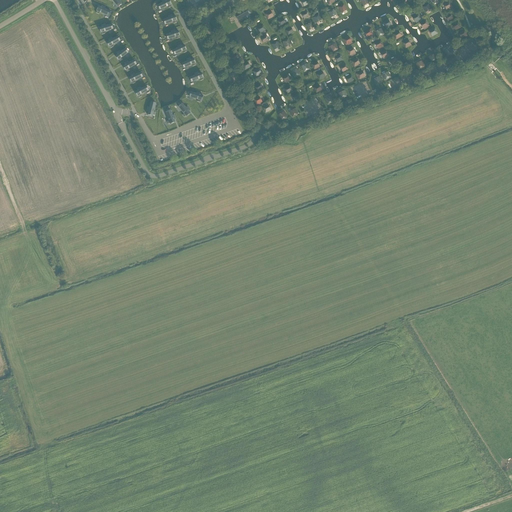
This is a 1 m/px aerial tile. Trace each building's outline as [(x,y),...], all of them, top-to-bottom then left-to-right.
[(162,3),(157,5),(160,10),(168,6),(169,8),(172,7),(171,5),(168,0),(167,0),(166,1),(166,0),(163,0),(162,1),(162,3)] [(404,2),(399,5),(402,11),(407,8),(404,2)] [(450,2),(444,5),(447,11),(453,8),(450,2)] [(344,4),(338,7),(341,13),(347,10),(344,4)] [(428,4),(423,7),(426,13),(432,10),(428,4)] [(97,11),(96,13),(99,14),(100,12),(108,16),(110,11),(105,9),(106,7),(102,5),(101,7),(99,6),(96,11),(97,11)] [(245,20),(250,17),(249,15),(251,13),(248,8),(235,15),(238,20),(243,18),(245,20)] [(334,9),(328,12),(331,18),(337,15),(334,9)] [(271,11),(265,14),(268,20),(274,17),(271,11)] [(307,11),(301,14),(304,19),(310,16),(307,11)] [(168,18),(163,20),(165,25),(173,22),(174,24),(177,23),(176,21),(177,21),(175,15),(173,16),(172,14),(168,16),(168,18)] [(418,14),(413,17),(416,23),(421,19),(418,14)] [(451,14),(446,17),(449,22),(454,19),(451,14)] [(318,15),(313,18),(316,23),(321,20),(318,15)] [(283,18),(277,21),(280,27),(286,24),(283,18)] [(389,20),(383,23),(386,29),(392,26),(389,20)] [(426,21),(421,24),(424,29),(429,26),(426,21)] [(311,22),(305,25),(309,31),(314,28),(311,22)] [(458,22),(453,25),(456,31),(461,28),(458,22)] [(101,27),(99,28),(101,33),(102,33),(102,35),(105,34),(104,32),(113,29),(111,24),(105,26),(104,24),(101,25),(101,27)] [(263,25),(257,28),(260,33),(266,30),(263,25)] [(291,27),(285,30),(288,36),(294,33),(291,27)] [(435,28),(430,31),(433,37),(438,34),(435,28)] [(370,29),(365,32),(368,38),(373,35),(370,29)] [(381,29),(376,32),(379,37),(384,34),(381,29)] [(171,33),(166,35),(168,40),(176,37),(177,39),(180,38),(179,36),(180,36),(178,31),(175,31),(175,30),(170,31),(171,33)] [(465,30),(459,33),(462,39),(468,36),(465,30)] [(399,31),(393,34),(396,40),(402,37),(399,31)] [(266,35),(261,38),(263,43),(269,40),(266,35)] [(109,41),(106,42),(109,47),(110,47),(111,48),(113,47),(112,45),(120,41),(118,36),(112,39),(112,37),(108,39),(109,41)] [(349,37),(343,40),(346,45),(352,42),(349,37)] [(288,39),(283,42),(286,48),(291,45),(288,39)] [(381,40),(375,43),(378,49),(384,46),(381,40)] [(409,40),(403,43),(406,48),(412,45),(409,40)] [(277,42),(271,44),(274,50),(280,47),(277,42)] [(177,48),(172,50),(175,55),(183,51),(184,53),(187,52),(186,50),(184,45),(182,46),(181,44),(177,46),(177,48)] [(335,44),(330,47),(333,52),(339,49),(335,44)] [(352,47),(347,50),(350,56),(355,53),(352,47)] [(117,54),(115,56),(118,60),(119,60),(120,62),(122,60),(121,58),(128,53),(125,48),(120,52),(119,50),(116,53),(117,54)] [(450,48),(445,51),(448,57),(453,54),(450,48)] [(387,50),(381,53),(384,59),(390,56),(387,50)] [(236,54),(230,57),(233,62),(239,59),(236,54)] [(340,54),(334,57),(337,63),(343,60),(340,54)] [(434,54),(429,57),(432,63),(437,60),(434,54)] [(396,57),(390,61),(393,66),(398,63),(396,57)] [(187,61),(182,63),(184,68),(192,65),(193,67),(196,65),(195,64),(195,63),(193,58),(191,59),(190,58),(186,59),(187,61)] [(357,59),(351,62),(354,67),(360,64),(357,59)] [(125,65),(123,66),(125,71),(126,71),(127,72),(130,71),(129,69),(136,64),(134,60),(129,63),(128,61),(124,63),(125,65)] [(317,61),(311,64),(314,70),(320,67),(317,61)] [(422,61),(416,64),(419,70),(425,67),(422,61)] [(248,62),(242,65),(245,70),(251,67),(248,62)] [(307,64),(301,67),(304,72),(310,69),(307,64)] [(345,64),(340,67),(343,73),(348,70),(345,64)] [(259,69),(253,72),(256,77),(262,74),(259,69)] [(297,69),(291,72),(294,78),(300,75),(297,69)] [(322,71),(316,74),(319,80),(325,77),(322,71)] [(362,71),(356,74),(359,80),(365,77),(362,71)] [(131,76),(129,78),(131,82),(132,82),(133,84),(135,83),(134,81),(143,77),(140,72),(135,75),(134,73),(131,75),(131,76)] [(194,75),(189,77),(191,82),(200,79),(201,81),(203,80),(203,78),(201,73),(199,74),(198,72),(194,73),(194,75)] [(388,72),(383,75),(386,80),(391,77),(388,72)] [(288,74),(282,77),(285,83),(291,80),(288,74)] [(351,75),(345,78),(348,83),(354,80),(351,75)] [(379,77),(373,80),(376,85),(382,83),(379,77)] [(260,84),(254,87),(257,92),(263,89),(260,84)] [(290,85),(284,88),(287,94),(293,91),(290,85)] [(319,85),(313,88),(316,93),(322,91),(319,85)] [(137,90),(135,92),(137,97),(138,96),(139,98),(142,97),(141,95),(149,91),(146,86),(141,88),(140,87),(136,89),(137,90)] [(344,91),(338,94),(341,99),(347,97),(344,91)] [(191,92),(189,97),(198,100),(197,102),(200,103),(201,101),(203,96),(201,95),(201,93),(197,92),(196,93),(191,92)] [(298,93),(292,96),(295,102),(301,99),(298,93)] [(330,96),(325,99),(328,105),(333,102),(330,96)] [(259,97),(254,100),(257,105),(262,102),(259,97)] [(147,107),(146,111),(148,112),(147,115),(153,116),(156,103),(156,104),(151,103),(151,102),(149,108),(147,107)] [(182,103),(178,107),(184,114),(182,115),(184,118),(186,116),(186,117),(190,113),(189,111),(190,110),(187,106),(186,108),(182,103)] [(268,105),(262,108),(265,113),(271,110),(268,105)] [(295,109),(289,112),(293,118),(298,114),(295,109)] [(171,110),(165,112),(169,121),(167,122),(168,124),(170,124),(175,122),(174,120),(176,119),(174,115),(173,116),(171,110)] [(284,112),(278,115),(281,121),(287,118),(284,112)]
